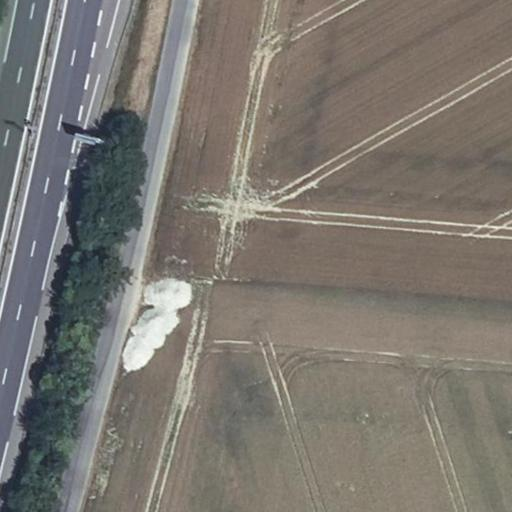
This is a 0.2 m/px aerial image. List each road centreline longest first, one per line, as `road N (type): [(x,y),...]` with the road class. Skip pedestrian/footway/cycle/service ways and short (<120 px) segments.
road 1 (tertiary): [(64,511),(183,0)]
road 2 (trunk): [(0,404),(84,0)]
road 3 (trunk): [(31,0),(0,156)]
